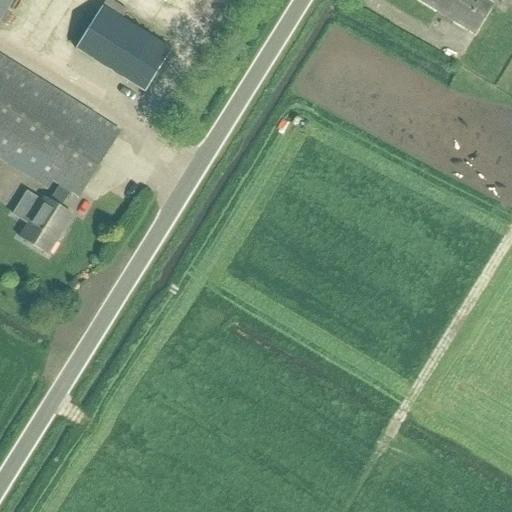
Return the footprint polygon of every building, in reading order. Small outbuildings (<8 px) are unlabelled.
[(511,0),(416,0),(415,2),(444,20),(455,0),(511,0)] [(476,0),(455,0),(444,20),(471,36),(489,8),(476,0)] [(75,52),(145,95),(171,53),(101,10),(75,52)] [(0,162),(47,192),(52,184),(58,187),(50,200),(45,196),(43,200),(28,191),(13,216),(27,225),(17,240),(46,258),(71,218),(60,211),(70,196),(78,201),(120,134),(0,59),(0,162)] [(511,99),(511,63),(496,91),(511,99)]
